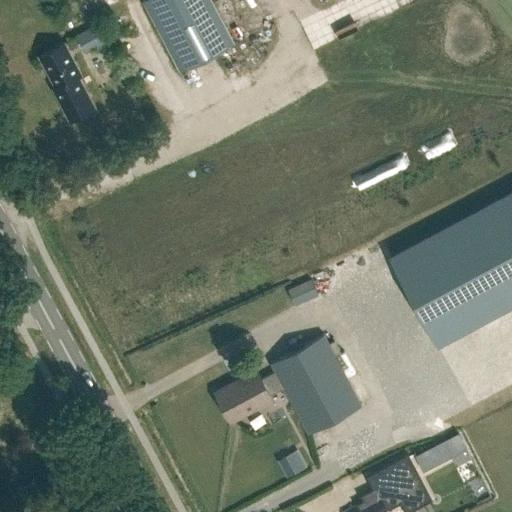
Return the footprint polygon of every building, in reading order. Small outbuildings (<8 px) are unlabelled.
[(234,41),(211,0),(142,0),(178,70),(234,41)] [(100,20),(76,33),(85,50),(109,37),(100,20)] [(40,54),(56,84),(54,86),(71,117),(94,105),(77,74),(78,74),(81,72),(80,71),(63,41),(40,54)] [(511,187),(389,253),(437,344),(511,303),(511,187)] [(215,391),(229,419),(272,397),(269,392),(283,385),(307,431),(360,403),(323,333),(270,362),(274,370),(259,375),(256,369),(215,391)] [(459,431),(416,453),(424,469),(467,446),(459,431)] [(299,453),(281,463),(288,475),(306,465),(299,453)] [(342,511),(388,511),(386,507),(401,499),(407,511),(429,499),(406,456),(368,476),(374,488),(362,495),(364,500),(343,511),(342,511)]
